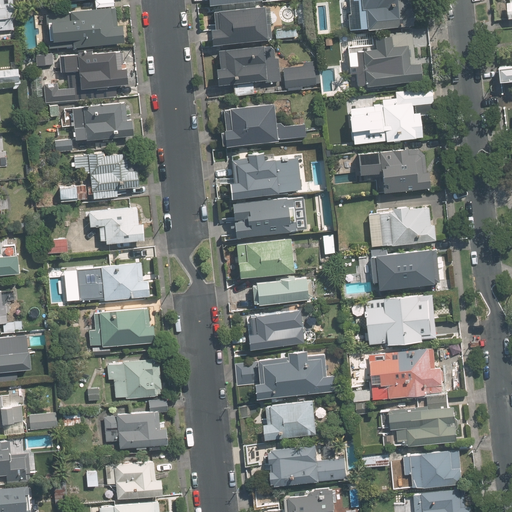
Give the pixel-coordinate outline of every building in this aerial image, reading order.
[(18,15),(16,0),(0,0),(0,11),(0,16),(0,15),(0,28),(16,27),(15,16),(18,15)] [(352,12),(353,27),(417,21),(415,0),(353,0),(355,11),(352,12)] [(215,26),(216,41),(275,37),(272,4),(218,8),(219,26),(215,26)] [(77,43),(128,39),(126,23),(119,24),(118,5),(74,9),(75,16),(56,18),(57,38),(77,36),(77,43)] [(300,24),(277,25),(277,36),(300,34),(300,24)] [(354,47),(357,83),(425,78),(424,61),(417,62),(415,31),(380,34),(381,45),(354,47)] [(221,66),(222,82),(282,77),(279,42),(222,47),(224,65),(221,66)] [(82,68),(84,86),(132,82),(130,66),(124,66),(123,48),(67,53),(68,69),(82,68)] [(42,64),(56,62),(55,51),(41,52),(42,64)] [(316,63),(284,66),(286,86),(318,83),(316,63)] [(21,67),(0,68),(0,80),(22,79),(21,67)] [(45,82),(47,101),(78,98),(77,86),(60,87),(59,80),(45,82)] [(357,108),(360,141),(425,135),(423,114),(436,113),(434,86),(398,90),(398,96),(385,97),(386,105),(357,108)] [(77,137),(137,132),(136,117),(130,117),(128,100),(74,105),(77,137)] [(279,124),(277,101),(227,105),(229,128),(224,129),(225,143),(309,136),(308,122),(279,124)] [(60,103),(51,103),(52,114),(61,113),(60,103)] [(74,137),(56,138),(57,150),(75,148),(74,137)] [(384,188),(433,184),(432,168),(428,168),(427,152),(420,146),(410,147),(410,145),(360,149),(362,170),(382,169),(384,188)] [(120,185),(143,183),(141,167),(132,168),(130,148),(75,153),(76,166),(87,165),(88,170),(94,170),(96,196),(121,193),(120,185)] [(234,177),(235,193),(303,187),(301,154),(267,156),(266,148),(250,149),(251,154),(235,155),(237,177),(234,177)] [(35,162),(27,163),(28,173),(36,172),(35,162)] [(89,197),(87,183),(60,185),(62,199),(89,197)] [(306,193),(236,199),(238,232),(309,226),(306,193)] [(103,240),(147,236),(146,220),(141,220),(139,203),(91,207),(92,223),(101,222),(103,240)] [(372,209),(375,242),(440,237),(438,221),(434,221),(432,204),(372,209)] [(325,251),(337,250),(335,232),(323,233),(325,251)] [(238,239),(240,273),(297,269),(294,235),(238,239)] [(443,280),(440,244),(374,249),(376,278),(382,277),(383,285),(443,280)] [(343,261),(363,259),(362,247),(341,248),(343,261)] [(0,272),(3,272),(2,270),(23,268),(21,250),(0,251),(0,272)] [(77,298),(153,291),(151,276),(145,276),(143,260),(74,266),(77,298)] [(256,301),(310,297),(308,275),(254,279),(256,301)] [(379,284),(361,284),(361,294),(379,294),(379,284)] [(0,320),(9,320),(7,301),(4,301),(3,287),(0,287),(0,320)] [(368,297),(372,340),(439,335),(436,291),(368,297)] [(92,343),(158,337),(156,321),(152,321),(150,303),(95,308),(97,326),(90,327),(92,343)] [(252,329),(253,344),(306,340),(303,307),(254,311),(255,328),(252,329)] [(0,367),(34,364),(31,335),(31,331),(0,333),(0,367)] [(372,350),(376,395),(447,389),(445,363),(437,364),(436,345),(372,350)] [(261,379),(263,393),(340,387),(339,372),(329,373),(327,351),(311,352),(311,347),(292,349),(292,353),(262,356),(264,379),(261,379)] [(124,360),(108,362),(110,377),(115,376),(117,395),(164,391),(161,361),(156,361),(155,355),(124,358),(124,360)] [(259,359),(237,361),(239,385),(261,383),(259,359)] [(100,385),(89,386),(90,397),(101,396),(100,385)] [(355,387),(356,399),(373,397),(372,386),(355,387)] [(0,424),(24,422),(22,400),(12,401),(11,391),(0,392),(0,424)] [(401,442),(461,437),(458,403),(451,404),(450,391),(419,394),(419,404),(392,406),(394,425),(400,425),(401,442)] [(122,444),(171,439),(169,423),(163,424),(161,410),(169,409),(168,397),(150,398),(151,406),(119,409),(119,413),(105,414),(107,439),(121,438),(122,444)] [(270,435),(320,431),(317,397),(269,401),(271,420),(268,420),(268,424),(266,427),(266,432),(270,435)] [(374,399),(357,401),(358,411),(375,410),(374,399)] [(29,412),(31,427),(59,424),(57,409),(29,412)] [(64,411),(65,424),(82,422),(81,409),(64,411)] [(0,471),(32,469),(30,450),(13,452),(12,437),(0,437),(0,471)] [(320,457),(319,441),(273,445),(276,481),(348,475),(347,454),(320,457)] [(414,471),(415,484),(465,480),(463,447),(405,452),(407,471),(414,471)] [(363,464),(392,461),(391,448),(362,451),(363,464)] [(118,480),(119,494),(165,489),(164,474),(158,475),(156,456),(106,461),(109,481),(118,480)] [(87,469),(88,483),(100,482),(99,468),(87,469)] [(55,481),(57,503),(69,502),(67,480),(55,481)] [(285,510),(284,511),(338,511),(336,484),(312,486),(312,491),(287,494),(288,510),(285,510)] [(427,509),(427,511),(475,511),(473,485),(415,489),(417,510),(427,509)] [(0,511),(31,511),(29,486),(0,488),(0,511)] [(101,511),(167,511),(166,495),(101,503),(101,511)]
